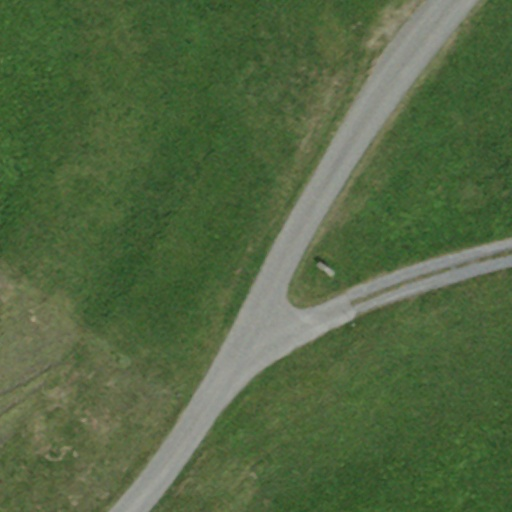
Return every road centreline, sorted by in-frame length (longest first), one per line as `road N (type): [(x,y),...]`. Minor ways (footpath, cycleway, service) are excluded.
road 1 (unclassified): [(447,0),(340,141),(239,350),(117,511)]
road 2 (track): [(511,234),(448,247),(239,350)]
